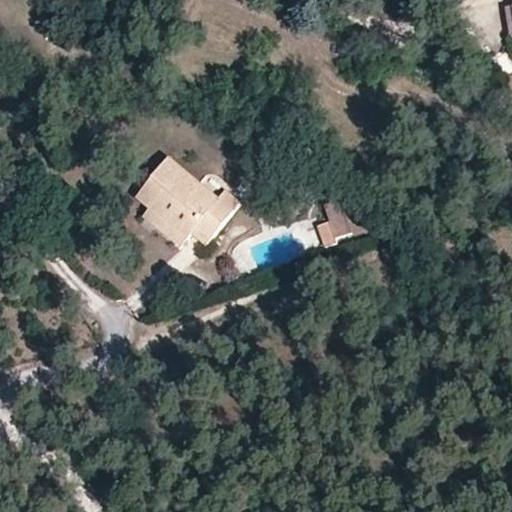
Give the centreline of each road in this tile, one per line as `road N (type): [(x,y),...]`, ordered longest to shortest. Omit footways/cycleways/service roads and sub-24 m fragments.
road 1 (residential): [(0,396),(106,365),(180,267)]
road 2 (residential): [(0,434),(38,450),(86,491),(94,511)]
